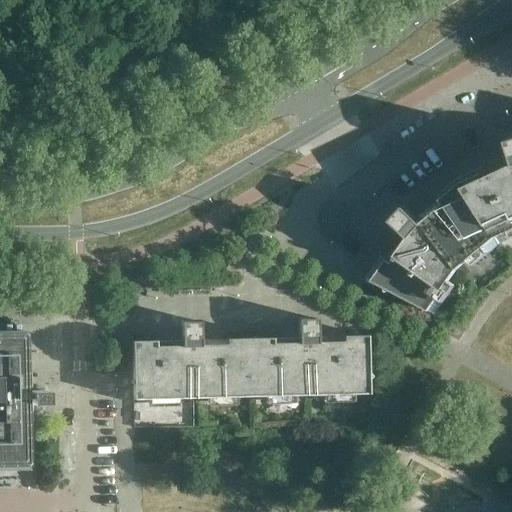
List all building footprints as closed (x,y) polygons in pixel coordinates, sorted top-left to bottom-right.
[(511,138),(506,141),(511,158),(511,165),(503,171),(487,179),(482,168),(457,179),(499,245),(500,244),(511,239),(508,232),(509,232),(508,230),(511,227),(511,138)] [(466,259),(481,246),(483,248),(484,248),(488,253),(498,245),(499,245),(457,179),(437,196),(445,205),(431,217),(420,223),(404,209),(398,215),(396,213),(389,221),(407,237),(402,249),(401,249),(391,263),(381,256),(365,279),(384,289),(385,293),(390,292),(434,315),(435,314),(442,303),(436,299),(437,298),(435,297),(446,281),(448,283),(457,270),(468,261),(466,259)] [(367,374),(366,342),(366,336),(342,337),(343,349),(324,350),(324,345),(320,342),(316,339),(316,320),(307,320),(307,318),(297,318),(298,339),(294,343),(294,342),(290,346),(291,351),(272,351),(272,339),(249,339),(249,345),(250,398),(265,397),(265,395),(293,394),(293,397),(323,396),(323,393),(352,393),(352,395),(368,395),(367,380),(370,377),(367,374)] [(250,398),(249,345),(249,339),(226,340),(226,352),(207,353),(207,348),(203,345),(200,342),(199,323),(191,323),(191,321),(180,321),(181,342),(178,346),(177,345),(174,349),(174,354),(155,354),(155,342),(131,342),(132,380),(129,383),(132,386),(132,401),(148,400),(148,398),(177,397),(177,400),(207,399),(207,396),(235,396),(235,398),(250,398)] [(43,404),(43,391),(27,391),(25,325),(0,325),(0,471),(29,471),(27,404),(43,404)]
